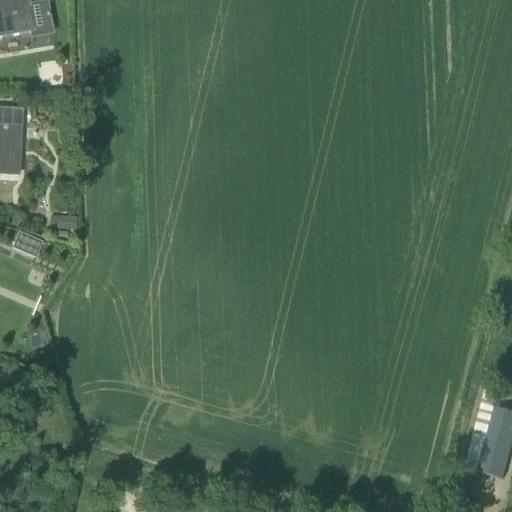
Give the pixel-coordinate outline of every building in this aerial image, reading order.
[(0,0),(0,39),(34,33),(27,0),(0,0)] [(0,175),(18,176),(20,110),(0,109),(0,175)] [(49,217),(48,229),(75,231),(75,219),(49,217)] [(35,260),(42,244),(17,233),(10,249),(35,260)] [(511,440),(511,414),(492,410),(496,392),(484,389),(480,407),(463,472),(501,482),(511,440)]
